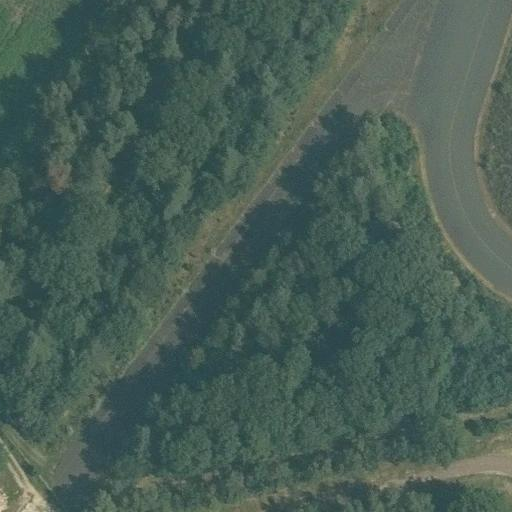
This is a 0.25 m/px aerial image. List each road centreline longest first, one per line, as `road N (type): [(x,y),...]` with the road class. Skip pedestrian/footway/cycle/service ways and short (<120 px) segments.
road 1 (track): [(149,0),(0,252)]
road 2 (unclassified): [(511,468),(471,466),(279,511)]
